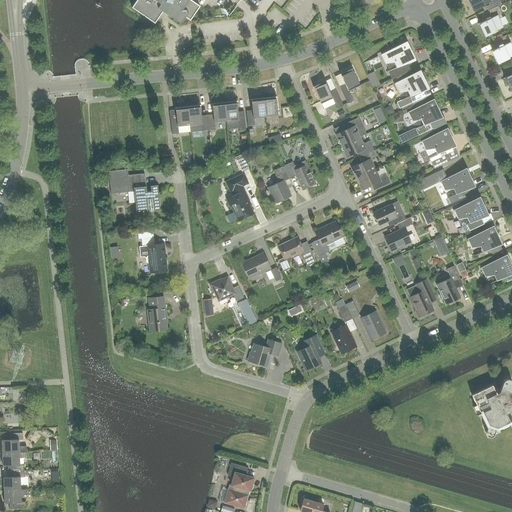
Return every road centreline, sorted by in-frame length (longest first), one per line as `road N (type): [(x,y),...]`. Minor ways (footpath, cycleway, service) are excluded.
road 1 (residential): [(23,89),(282,65)]
road 2 (residential): [(421,11),(511,205)]
road 3 (residential): [(304,400),(209,372),(200,360),(189,261)]
road 4 (residential): [(413,347),(343,194)]
road 5 (residential): [(189,261),(343,194)]
road 6 (residential): [(511,148),(440,0)]
road 7 (residential): [(282,65),(415,7)]
road 8 (residential): [(343,194),(282,65)]
road 9 (residential): [(410,511),(281,471)]
road 10 (residential): [(304,400),(413,347)]
